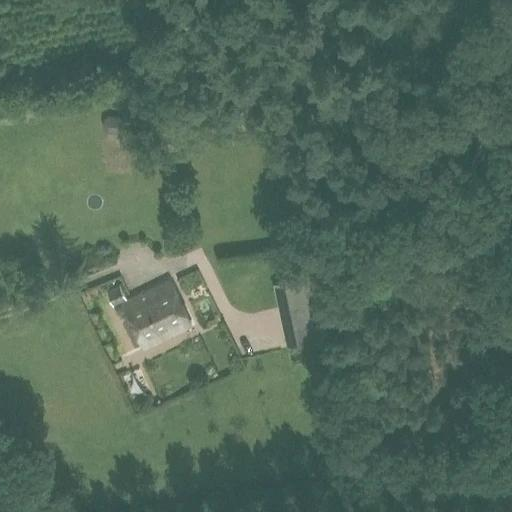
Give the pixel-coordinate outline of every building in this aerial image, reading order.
[(104,127),(108,132),(119,133),(124,128),(124,121),(120,116),(109,116),(104,120),(104,127)] [(125,157),(140,155),(137,137),(122,139),(125,157)] [(144,190),(147,174),(128,170),(124,186),(144,190)] [(194,323),(174,280),(126,302),(146,346),(194,323)] [(127,298),(120,283),(108,290),(115,304),(127,298)] [(316,342),(307,299),(278,306),(287,348),(316,342)]
